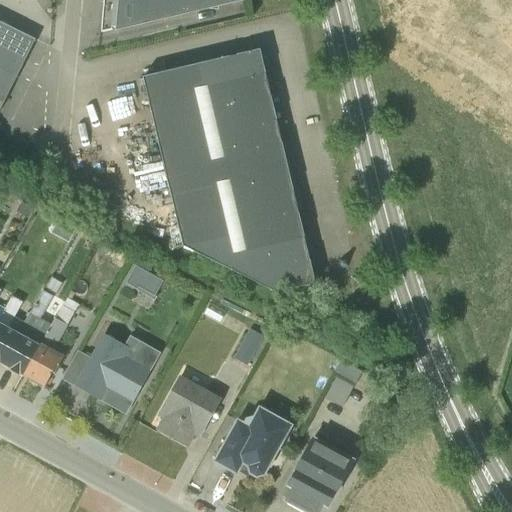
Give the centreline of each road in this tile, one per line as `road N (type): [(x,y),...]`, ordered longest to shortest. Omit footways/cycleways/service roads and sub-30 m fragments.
road 1 (secondary): [(491,487),(398,270),(333,0)]
road 2 (unclassified): [(0,422),(163,511)]
